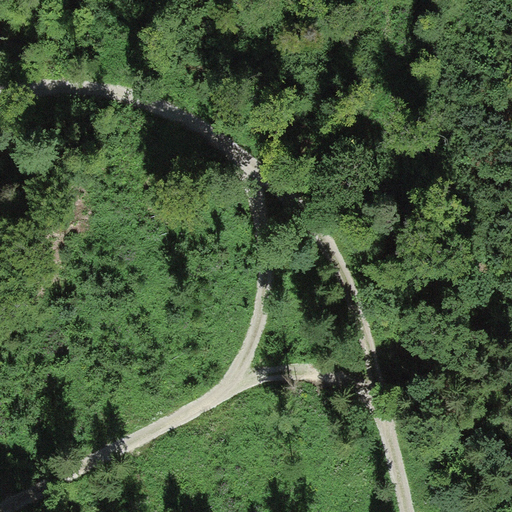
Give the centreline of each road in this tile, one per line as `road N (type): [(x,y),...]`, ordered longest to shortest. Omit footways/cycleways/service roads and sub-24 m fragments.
road 1 (track): [(0,94),(115,92),(197,123),(249,160),(267,249),(261,323),(233,379),(7,511)]
road 2 (track): [(407,511),(340,265),(297,204),(249,160)]
road 3 (track): [(233,379),(278,372),(375,386)]
